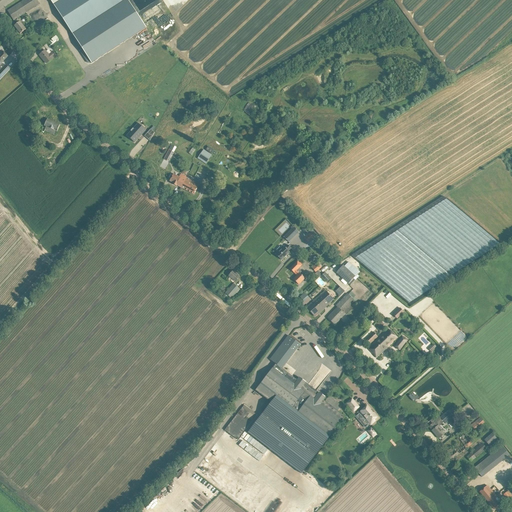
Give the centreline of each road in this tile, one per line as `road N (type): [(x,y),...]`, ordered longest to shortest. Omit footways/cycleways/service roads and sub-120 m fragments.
road 1 (unclassified): [(481,511),(346,356),(75,118),(0,29)]
road 2 (unknown): [(301,314),(225,425),(229,443),(280,476)]
